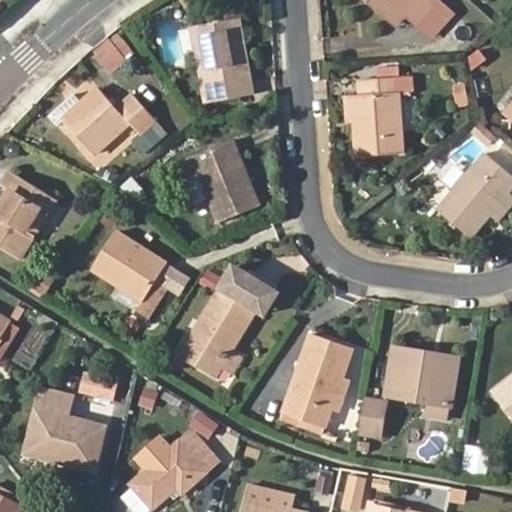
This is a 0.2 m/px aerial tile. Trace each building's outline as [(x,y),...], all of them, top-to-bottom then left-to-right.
[(385,4),(380,0),(369,0),(380,9),(385,4)] [(380,0),(385,4),(380,9),(396,23),(406,13),(416,23),(437,0),(380,0)] [(456,16),(438,0),(437,0),(416,23),(434,40),(456,16)] [(239,17),(233,18),(238,45),(244,44),(239,17)] [(238,45),(233,18),(195,26),(210,101),(254,92),(244,44),(238,45)] [(113,31),(92,50),(111,71),(133,52),(113,31)] [(352,95),(354,122),(357,157),(404,153),(399,92),(411,91),(410,76),(359,80),(360,94),(352,95)] [(450,104),(464,106),(467,83),(452,82),(450,104)] [(84,102),(65,120),(94,152),(130,120),(142,133),(156,120),(134,94),(119,107),(101,87),(84,102)] [(51,115),(59,124),(65,120),(84,102),(76,92),(51,115)] [(348,123),(354,122),(352,95),(346,96),(348,123)] [(164,136),(153,124),(142,133),(134,140),(145,152),(164,136)] [(201,171),(221,220),(261,204),(251,181),(235,139),(195,153),(195,156),(180,162),(186,178),(201,171)] [(489,217),(508,195),(511,189),(511,171),(488,151),(437,209),(472,238),(484,223),(480,220),(485,214),(489,217)] [(260,168),(249,173),(251,181),(263,176),(260,168)] [(3,183),(10,188),(15,191),(2,210),(0,208),(0,243),(21,256),(58,198),(12,169),(3,183)] [(15,191),(10,188),(0,203),(0,208),(2,210),(15,191)] [(511,205),(511,198),(508,195),(489,217),(497,223),(511,205)] [(484,223),(489,217),(485,214),(480,220),(484,223)] [(94,268),(145,300),(140,308),(151,315),(168,287),(157,280),(168,262),(118,230),(94,268)] [(35,264),(25,289),(44,297),(54,272),(35,264)] [(236,265),(180,354),(217,377),(224,366),(235,348),(258,310),(267,315),(281,292),(236,265)] [(27,310),(13,302),(7,314),(20,321),(27,310)] [(0,343),(14,322),(0,313),(0,343)] [(29,321),(9,358),(28,368),(48,330),(29,321)] [(22,327),(14,322),(0,343),(0,360),(2,361),(22,327)] [(333,408),(343,378),(353,348),(312,334),(283,419),(324,432),(333,408)] [(432,358),(434,351),(395,345),(387,393),(430,400),(450,403),(452,403),(459,362),(432,358)] [(244,355),(235,348),(224,366),(234,372),(244,355)] [(460,355),(434,351),(432,358),(459,362),(460,355)] [(81,369),(75,391),(110,401),(117,379),(81,369)] [(350,381),(343,378),(333,408),(340,411),(350,381)] [(511,379),(496,391),(511,412),(511,379)] [(66,453),(65,461),(95,469),(105,426),(69,416),(73,396),(42,389),(28,452),(58,459),(59,451),(66,453)] [(158,394),(147,390),(142,403),(154,407),(158,394)] [(366,397),(360,431),(380,435),(386,401),(366,397)] [(450,403),(430,400),(428,416),(448,419),(450,403)] [(219,425),(208,418),(200,429),(210,437),(219,425)] [(193,431),(134,483),(154,507),(179,487),(183,492),(219,460),(193,431)] [(58,459),(65,461),(66,453),(59,451),(58,459)] [(353,474),(347,501),(363,505),(370,478),(353,474)] [(333,479),(321,476),(317,490),(329,493),(333,479)] [(393,482),(378,478),(376,484),(391,490),(393,482)] [(149,511),(154,507),(135,485),(124,494),(138,511),(149,511)] [(295,510),(298,496),(248,485),(246,498),(295,510)] [(0,511),(18,511),(22,505),(14,501),(17,495),(0,486),(0,511)] [(246,498),(242,511),(304,511),(295,510),(246,498)] [(415,511),(375,502),(372,511),(415,511)]
